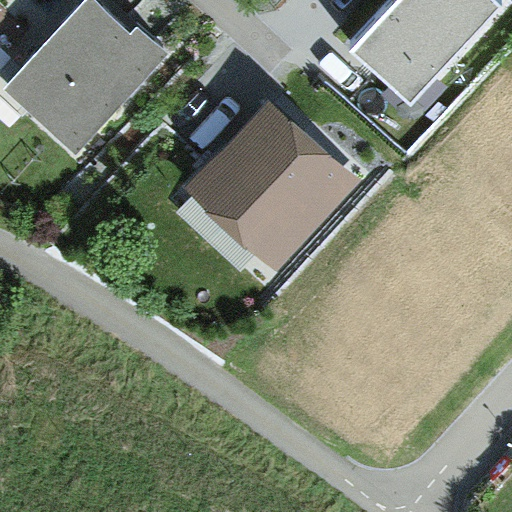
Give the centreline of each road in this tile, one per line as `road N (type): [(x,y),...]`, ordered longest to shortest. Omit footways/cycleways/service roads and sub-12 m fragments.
road 1 (residential): [(0,257),(193,375),(370,511)]
road 2 (residential): [(384,511),(511,379)]
